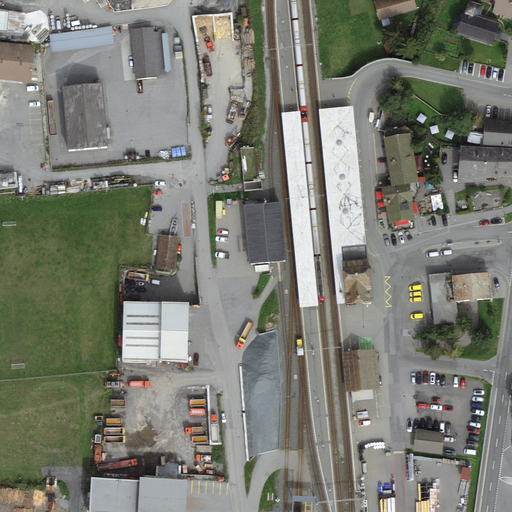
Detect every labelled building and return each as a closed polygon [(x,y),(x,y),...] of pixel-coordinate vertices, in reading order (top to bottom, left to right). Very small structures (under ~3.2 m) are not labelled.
[(413,0),(375,0),(374,0),(379,19),(416,9),(413,0)] [(464,11),(463,14),(460,13),(454,17),(452,23),(455,29),(458,30),(457,33),(492,44),(494,38),(500,40),(503,32),(497,30),(499,23),(480,16),(483,5),(469,0),(466,12),(464,11)] [(511,17),(511,0),(484,0),(495,3),(492,11),(511,17)] [(112,25),(50,34),(52,52),(114,43),(112,25)] [(158,77),(157,75),(164,74),(160,31),(153,32),(153,26),(130,29),(135,79),(158,77)] [(34,44),(0,41),(0,78),(31,82),(34,44)] [(102,82),(61,86),(68,149),(108,145),(102,82)] [(365,245),(352,107),(319,110),(337,305),(346,304),(341,247),(353,246),(365,245)] [(300,112),(283,114),(301,308),(318,306),(300,112)] [(511,119),(505,120),(484,117),(483,145),(511,146),(511,119)] [(411,133),(383,138),(391,185),(408,182),(418,180),(411,133)] [(485,180),(486,177),(511,176),(511,147),(460,145),(457,181),(485,180)] [(16,172),(0,173),(0,188),(18,186),(16,172)] [(386,205),(389,223),(414,218),(408,182),(391,185),(381,187),(384,205),(386,205)] [(273,202),(243,204),(249,263),(278,260),(286,260),(280,201),(273,202)] [(179,237),(160,234),(156,267),(175,269),(179,237)] [(346,304),(372,302),(369,275),(367,245),(365,245),(353,246),(341,247),(346,304)] [(455,275),(451,275),(454,303),(456,303),(491,299),(488,271),(455,275)] [(451,272),(429,274),(434,324),(458,321),(456,303),(454,303),(451,275),(451,272)] [(188,301),(123,300),(122,359),(187,360),(188,301)] [(348,352),(342,352),(345,392),(351,392),(353,392),(378,389),(375,349),(348,352)] [(444,432),(416,429),(413,451),(442,454),(442,451),(444,432)] [(186,511),(188,479),(140,476),(139,479),(137,511),(186,511)] [(137,511),(139,479),(91,477),(89,511),(137,511)]
